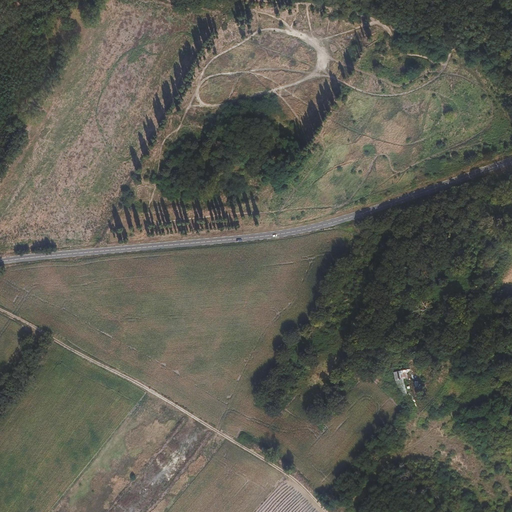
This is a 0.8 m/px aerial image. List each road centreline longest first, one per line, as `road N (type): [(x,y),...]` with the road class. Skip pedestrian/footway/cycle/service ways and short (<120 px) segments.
road 1 (tertiary): [(0,267),(283,237),(511,161)]
road 2 (track): [(331,511),(280,467),(0,309)]
road 3 (track): [(511,55),(302,4),(252,0)]
